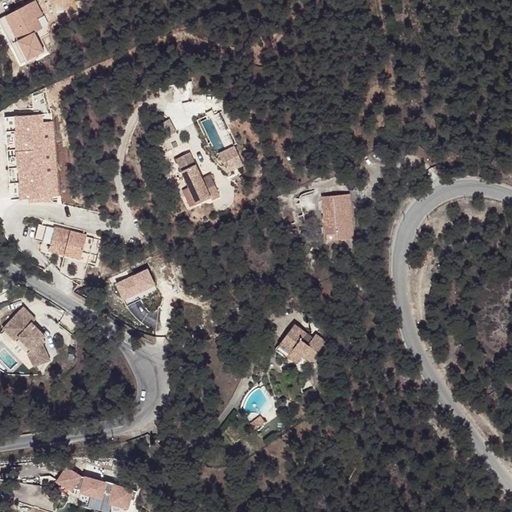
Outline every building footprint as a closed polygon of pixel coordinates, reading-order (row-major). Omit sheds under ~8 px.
[(42,52),(35,31),(40,29),(36,16),(41,14),(35,0),(4,11),(22,60),(42,52)] [(167,150),(181,144),(169,118),(155,124),(167,150)] [(206,198),(207,200),(216,196),(206,176),(198,180),(185,153),(172,160),(185,187),(193,205),(206,198)] [(348,194),(321,196),(325,234),(335,233),(335,239),(352,238),(348,194)] [(79,259),(86,235),(42,222),(37,239),(49,243),(47,250),(79,259)] [(18,337),(29,350),(24,354),(34,366),(49,354),(38,341),(44,336),(31,321),(34,319),(24,306),(0,326),(0,327),(13,342),(18,337)] [(293,325),(281,341),(292,348),(288,354),(286,356),(296,363),(302,355),(309,361),(324,342),(315,335),(310,341),(306,345),(300,341),(304,336),(305,334),(293,325)] [(310,341),(304,336),(300,341),(306,345),(310,341)] [(292,348),(281,341),(277,346),(288,354),(292,348)] [(248,423),(253,430),(264,422),(260,416),(248,423)] [(128,507),(134,488),(60,468),(55,486),(128,507)]
